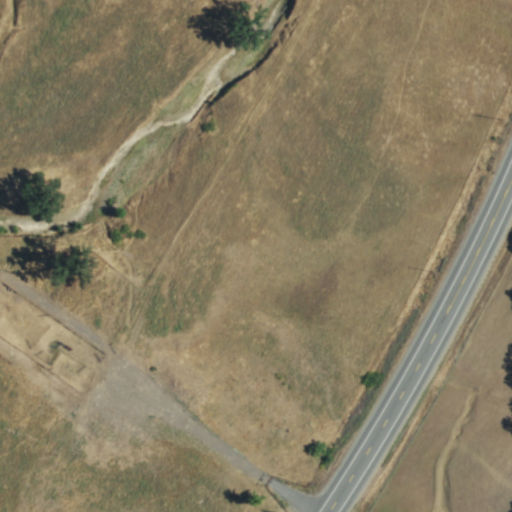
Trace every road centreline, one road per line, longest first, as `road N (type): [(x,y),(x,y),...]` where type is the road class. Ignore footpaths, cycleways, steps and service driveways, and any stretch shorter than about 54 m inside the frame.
road 1 (track): [(313,511),(0,276)]
road 2 (primary): [(324,511),(442,314),(511,169)]
